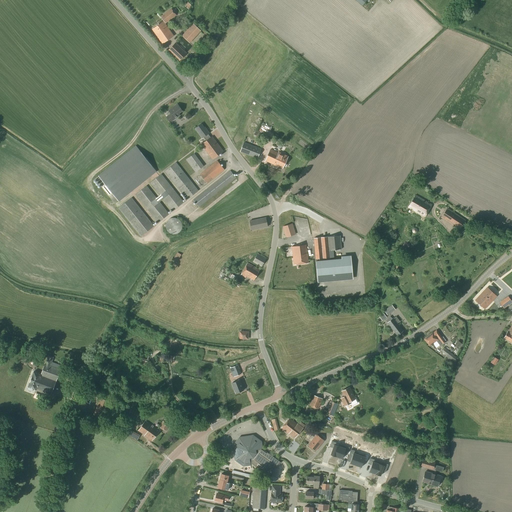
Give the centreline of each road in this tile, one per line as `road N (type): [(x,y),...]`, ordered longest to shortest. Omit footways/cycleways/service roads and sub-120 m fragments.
road 1 (unclassified): [(281,395),(257,320),(277,221),(185,81)]
road 2 (track): [(185,81),(87,184),(132,237),(160,236),(171,247)]
road 3 (secondary): [(281,395),(399,344),(451,308)]
